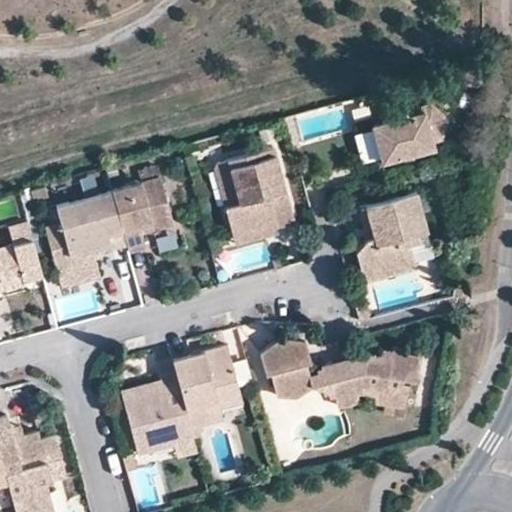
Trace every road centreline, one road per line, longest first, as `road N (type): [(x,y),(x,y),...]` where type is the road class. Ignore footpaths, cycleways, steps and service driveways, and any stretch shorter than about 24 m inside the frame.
road 1 (residential): [(329,317),(315,275),(70,346)]
road 2 (residential): [(111,511),(70,346)]
